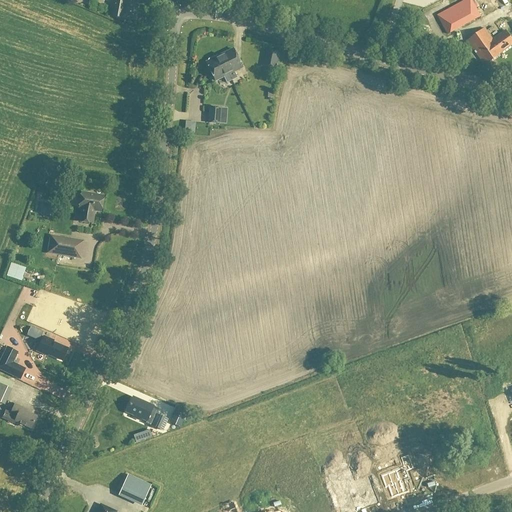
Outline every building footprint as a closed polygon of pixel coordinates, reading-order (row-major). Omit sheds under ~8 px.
[(135,21),(139,3),(124,0),(114,0),(112,17),(135,21)] [(447,35),(481,17),(471,0),(466,0),(437,16),(447,35)] [(477,0),(479,2),(482,0),(485,0),(490,10),(499,5),(496,0),(477,0)] [(501,54),(492,41),(485,30),(467,42),(484,67),(500,56),(499,55),(501,54)] [(511,41),(505,32),(492,41),(501,54),(511,46),(511,41)] [(233,50),(219,57),(231,81),(237,79),(233,72),(242,68),(233,50)] [(279,54),(268,52),(265,67),(276,69),(279,54)] [(226,84),(231,81),(219,57),(218,57),(216,57),(208,60),(208,62),(206,63),(215,82),(223,77),(226,84)] [(221,109),(209,108),(208,124),(219,125),(221,109)] [(81,209),(79,222),(92,224),(94,212),(100,213),(102,198),(81,194),(78,209),(81,209)] [(82,243),(51,238),(48,253),(79,258),(82,243)] [(496,362),(511,357),(511,323),(491,330),(495,343),(491,344),(496,362)] [(40,345),(37,352),(47,356),(47,355),(61,361),(66,349),(52,343),(53,341),(44,337),(40,345)] [(7,348),(0,362),(0,372),(19,382),(25,370),(12,364),(17,354),(7,348)] [(0,403),(4,405),(11,390),(0,385),(0,403)] [(133,398),(126,413),(135,417),(134,419),(139,421),(140,419),(147,422),(151,424),(155,415),(157,411),(153,409),(153,408),(133,398)] [(31,430),(34,424),(36,417),(25,412),(26,411),(14,405),(10,414),(5,412),(2,420),(14,425),(15,423),(31,430)] [(151,424),(150,427),(162,433),(167,421),(155,415),(151,424)] [(404,468),(381,477),(385,489),(388,488),(391,498),(399,496),(401,495),(408,493),(407,490),(408,490),(407,489),(406,486),(405,486),(405,484),(404,482),(409,480),(406,472),(412,470),(407,456),(400,459),(401,461),(404,468)] [(357,509),(375,502),(368,482),(359,485),(363,493),(361,494),(360,492),(349,496),(341,474),(330,478),(342,511),(343,511),(348,510),(348,511),(353,511),(357,511),(357,509)] [(150,486),(128,476),(119,495),(142,505),(150,486)] [(310,501),(293,507),(295,511),(329,511),(325,498),(311,503),(310,501)]
